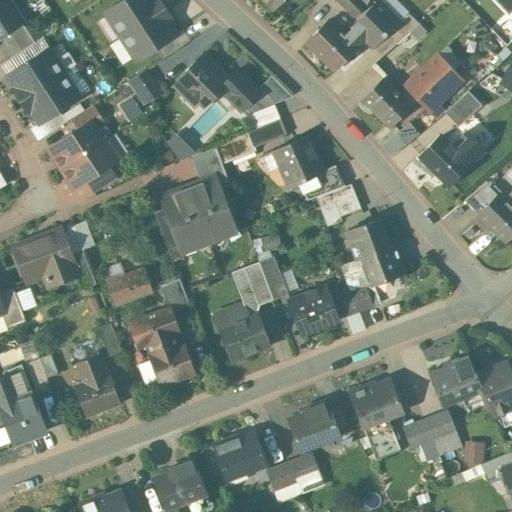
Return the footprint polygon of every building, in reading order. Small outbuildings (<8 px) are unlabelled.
[(6,0),(0,0),(0,35),(21,22),(6,0)] [(125,0),(105,13),(121,37),(163,9),(157,0),(125,0)] [(265,0),(273,8),(281,0),(265,0)] [(366,6),(360,0),(338,0),(355,17),(366,6)] [(399,21),(378,0),(377,0),(353,25),(354,26),(345,35),(357,48),(366,39),(383,55),(404,36),(394,26),(399,21)] [(511,10),(511,0),(495,0),(509,14),(511,10)] [(163,9),(121,37),(136,60),(176,34),(168,22),(171,21),(163,9)] [(329,20),(307,42),(335,70),(357,48),(345,35),(329,20)] [(25,29),(2,44),(11,58),(34,43),(25,29)] [(31,46),(21,52),(28,63),(38,56),(31,46)] [(28,63),(8,76),(16,88),(13,89),(21,101),(64,73),(49,50),(38,56),(28,63)] [(21,52),(1,65),(8,76),(28,63),(21,52)] [(230,78),(204,52),(177,80),(204,107),(221,91),(241,111),(260,92),(238,69),(230,78)] [(454,73),(437,56),(406,85),(409,87),(400,95),(407,102),(415,94),(430,109),(453,87),(455,89),(460,83),(461,78),(455,72),(454,73)] [(370,66),(348,85),(362,99),(383,78),(370,66)] [(511,66),(509,66),(503,83),(511,86),(511,66)] [(162,93),(146,69),(130,80),(146,104),(162,93)] [(64,73),(21,101),(28,113),(31,111),(39,123),(48,117),(58,110),(79,97),(64,73)] [(400,95),(383,78),(362,99),(390,127),(411,106),(400,95)] [(468,91),(445,112),(458,127),(482,106),(468,91)] [(58,110),(48,117),(56,128),(71,119),(84,110),(79,103),(61,115),(58,110)] [(84,110),(71,119),(77,129),(91,120),(92,121),(100,116),(93,104),(84,110)] [(274,104),(244,116),(250,131),(280,119),(274,104)] [(39,123),(30,128),(37,140),(56,128),(48,117),(39,123)] [(250,131),(215,146),(222,164),(255,151),(254,148),(286,135),(280,119),(250,131)] [(77,129),(52,146),(65,166),(104,140),(92,121),(91,120),(77,129)] [(413,121),(384,142),(393,154),(422,133),(413,121)] [(183,131),(169,138),(180,159),(193,152),(183,131)] [(483,149),(465,131),(463,133),(468,137),(455,150),(469,164),(483,149)] [(306,136),(273,151),(290,187),(299,183),(322,173),(322,171),(306,136)] [(441,136),(421,156),(449,184),(469,164),(455,150),(441,136)] [(104,140),(65,166),(79,186),(86,181),(109,166),(118,160),(104,140)] [(215,146),(190,156),(201,183),(213,178),(218,190),(230,185),(222,164),(215,146)] [(335,165),(322,171),(322,173),(299,183),(307,200),(316,197),(345,186),(335,165)] [(109,166),(86,181),(93,191),(116,176),(109,166)] [(201,183),(188,188),(206,235),(231,225),(218,190),(213,178),(201,183)] [(511,207),(505,200),(487,181),(465,200),(478,214),(505,242),(511,235),(511,207)] [(345,186),(316,197),(320,208),(335,203),(355,195),(351,184),(345,186)] [(188,188),(163,198),(166,207),(180,244),(181,244),(206,235),(188,188)] [(355,195),(335,203),(340,217),(360,209),(355,195)] [(180,244),(166,207),(154,212),(173,261),(182,258),(184,253),(181,244),(180,244)] [(378,220),(346,232),(357,259),(362,257),(388,247),(378,220)] [(60,230),(14,247),(22,266),(20,267),(24,276),(25,276),(27,280),(45,274),(49,286),(77,276),(77,275),(69,253),(60,230)] [(388,247),(362,257),(373,285),(405,273),(394,245),(388,247)] [(82,248),(69,253),(77,275),(77,276),(82,289),(96,284),(82,248)] [(179,277),(159,285),(167,306),(170,305),(176,320),(193,314),(179,277)] [(365,286),(351,290),(359,312),(373,307),(365,286)] [(12,287),(0,292),(0,305),(2,311),(1,312),(7,328),(25,321),(12,287)] [(24,307),(37,305),(33,287),(20,290),(24,307)] [(325,287),(289,301),(302,334),(338,320),(325,287)] [(351,290),(339,295),(347,316),(359,312),(351,290)] [(167,306),(127,321),(137,349),(147,345),(150,354),(148,355),(161,388),(196,375),(183,342),(175,345),(171,335),(180,332),(176,320),(170,305),(167,306)] [(257,315),(220,328),(231,360),(268,346),(257,315)] [(112,321),(99,326),(108,346),(120,341),(112,321)] [(100,354),(77,363),(85,384),(108,375),(100,354)] [(469,356),(444,366),(445,369),(430,375),(442,405),(478,391),(482,389),(476,375),(469,356)] [(39,358),(26,363),(37,393),(50,388),(39,358)] [(511,376),(507,363),(476,375),(482,389),(478,391),(484,406),(489,404),(493,415),(511,407),(511,376)] [(85,384),(75,387),(85,415),(119,403),(109,375),(108,375),(85,384)] [(24,404),(17,406),(6,376),(0,378),(0,407),(2,412),(0,412),(12,444),(46,431),(32,393),(21,397),(24,404)] [(374,383),(350,392),(362,426),(402,411),(390,380),(375,386),(374,383)] [(326,401),(301,411),(302,414),(287,420),(299,450),(339,434),(326,401)] [(448,411),(425,420),(433,438),(455,430),(448,411)] [(425,420),(403,429),(411,447),(433,438),(425,420)] [(239,436),(214,445),(226,479),(266,463),(255,433),(240,438),(239,436)] [(485,462),(485,440),(467,440),(466,461),(485,462)] [(511,450),(480,464),(486,477),(502,470),(505,468),(504,467),(511,464),(511,450)] [(311,454),(289,463),(297,480),(318,473),(311,454)] [(193,460),(168,470),(169,473),(154,478),(166,509),(188,500),(192,511),(208,505),(203,494),(205,493),(193,460)] [(289,463),(267,472),(274,489),(297,480),(289,463)] [(511,464),(504,467),(505,468),(502,470),(511,493),(511,464)] [(105,494),(80,504),(83,511),(129,511),(121,492),(106,498),(105,494)]
